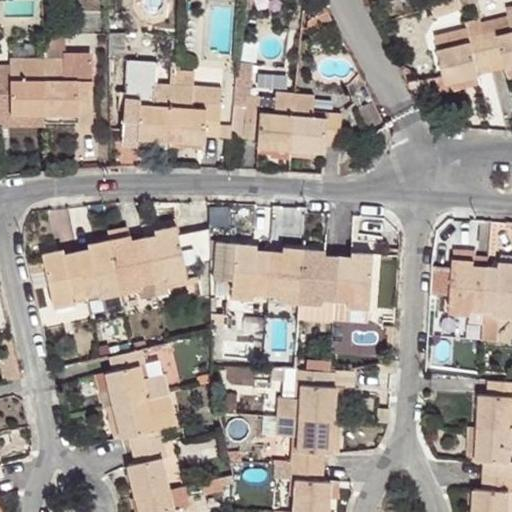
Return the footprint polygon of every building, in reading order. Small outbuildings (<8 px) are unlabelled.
[(362,0),(366,11),(380,8),(377,0),(362,0)] [(442,104),(475,95),(473,88),(500,81),(502,88),(511,85),(511,27),(503,30),(504,35),(477,42),(480,54),(469,56),(465,57),(467,64),(434,73),(442,104)] [(78,47),(106,48),(106,30),(78,30),(78,47)] [(123,48),(106,48),(106,67),(123,68),(123,48)] [(431,60),(434,73),(467,64),(465,57),(469,56),(467,50),(431,60)] [(74,90),(89,90),(89,71),(60,71),(60,74),(61,90),(74,90)] [(0,74),(0,91),(10,91),(10,74),(0,74)] [(10,91),(0,91),(0,124),(8,124),(9,132),(43,131),(75,130),(76,123),(89,122),(89,90),(74,90),(61,90),(60,74),(10,74),(10,91)] [(191,90),(172,89),(171,101),(190,104),(191,90)] [(324,113),(328,95),(312,92),(308,109),(324,113)] [(475,95),(442,104),(438,105),(441,115),(478,105),(475,95)] [(123,98),(123,115),(137,116),(138,119),(150,119),(151,99),(123,98)] [(202,153),(216,153),(217,121),(202,119),(200,123),(189,123),(190,104),(171,101),(151,99),(150,119),(138,119),(137,116),(123,115),(121,147),(134,148),(134,156),(167,158),(201,160),(202,153)] [(202,119),(217,121),(217,105),(190,104),(189,123),(200,123),(202,119)] [(340,129),(325,129),(324,133),(312,132),(313,111),(275,108),(272,128),(260,128),(261,122),(245,121),(242,154),(256,156),(256,163),(289,166),(323,169),(324,162),(337,164),(340,129)] [(227,154),(230,120),(217,121),(216,153),(227,154)] [(242,154),(245,121),(230,120),(227,154),(242,154)] [(0,124),(0,139),(8,139),(9,132),(8,124),(0,124)] [(76,138),(75,130),(43,131),(44,139),(76,138)] [(43,131),(9,132),(8,139),(44,139),(43,131)] [(134,148),(121,147),(120,156),(134,156),(134,148)] [(201,160),(167,158),(167,166),(201,167),(201,160)] [(320,175),(323,169),(289,166),(287,174),(320,175)] [(183,293),(176,248),(173,240),(152,245),(150,249),(127,253),(126,250),(104,254),(86,258),(85,263),(60,268),(59,265),(39,270),(51,324),(72,318),(73,314),(85,311),(96,309),(97,313),(137,304),(138,299),(150,297),(160,295),(163,298),(183,293)] [(102,250),(104,254),(126,250),(124,241),(102,245),(102,250)] [(203,270),(202,257),(201,245),(176,248),(183,293),(204,288),(203,270)] [(83,253),(86,258),(104,254),(102,250),(83,253)] [(228,295),(231,260),(202,257),(203,270),(213,270),(211,294),(228,295)] [(253,261),(231,260),(228,295),(227,315),(247,316),(249,312),(274,315),(274,319),(317,322),(318,318),(342,320),(343,325),(363,324),(367,271),(346,269),(345,274),(321,271),(320,267),(301,265),(279,264),(278,268),(254,266),(253,261)] [(449,269),(449,276),(471,278),(471,273),(471,270),(449,269)] [(511,270),(498,269),(498,279),(511,280),(511,270)] [(471,278),(470,283),(480,284),(481,274),(471,273),(471,278)] [(447,326),(477,328),(478,328),(480,284),(470,283),(471,278),(449,276),(447,326)] [(480,284),(478,328),(494,329),(494,335),(511,336),(511,280),(498,279),(497,285),(480,284)] [(85,311),(83,318),(97,313),(96,309),(85,311)] [(0,379),(11,376),(7,354),(0,355),(0,379)] [(129,511),(166,511),(158,474),(162,470),(155,442),(151,442),(148,431),(166,426),(157,390),(139,393),(135,382),(139,379),(135,365),(104,372),(107,387),(100,389),(104,406),(108,423),(116,454),(123,454),(129,478),(123,481),(129,511)] [(15,394),(11,376),(0,379),(0,380),(4,397),(15,394)] [(327,470),(328,436),(330,405),(324,402),(324,389),(292,386),(290,401),(295,403),(294,415),(274,415),(272,452),(292,455),(291,467),(287,468),(284,497),(289,498),(288,511),(324,511),(325,498),(318,497),(319,471),(327,470)] [(104,406),(100,389),(94,390),(97,407),(104,406)] [(505,511),(506,508),(511,507),(511,479),(511,477),(507,475),(508,463),(511,462),(511,424),(510,424),(510,412),(511,411),(511,396),(484,395),(482,409),(476,410),(474,440),(471,477),(479,479),(476,505),(470,506),(469,511),(505,511)] [(108,456),(116,454),(108,423),(101,425),(108,456)] [(336,435),(328,436),(327,470),(334,470),(336,435)] [(471,477),(474,440),(463,439),(462,476),(471,477)] [(331,511),(333,497),(325,498),(324,511),(331,511)]
